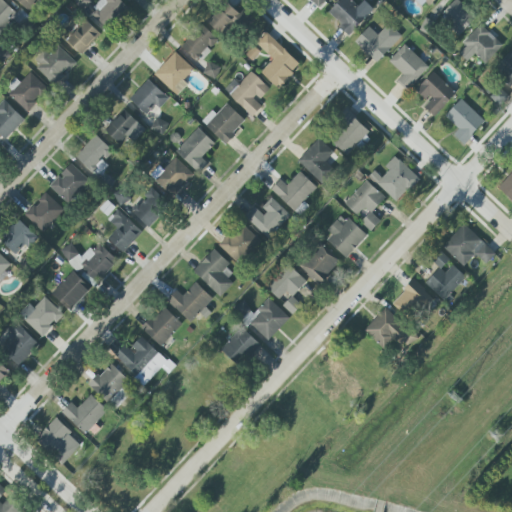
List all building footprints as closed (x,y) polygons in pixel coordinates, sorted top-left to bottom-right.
[(0,0),(0,32),(17,14),(1,0),(0,0)] [(37,0),(16,0),(28,11),(37,0)] [(73,0),(79,9),(91,3),(88,0),(73,0)] [(127,7),(119,0),(102,0),(90,14),(107,29),(127,7)] [(310,0),(318,8),(325,0),(310,0)] [(349,35),(373,10),(364,0),(358,6),(350,0),(339,0),(327,14),(349,35)] [(418,0),(427,8),(434,0),(418,0)] [(442,16),(463,31),(474,15),(453,0),(442,16)] [(242,16),(226,2),(207,21),(223,36),(242,16)] [(100,35),(86,20),(66,40),(80,54),(100,35)] [(217,39),(202,24),(181,47),(196,61),(217,39)] [(354,42),(377,63),(401,36),(388,24),(378,35),(368,27),(354,42)] [(459,54),(467,62),(474,54),(485,63),(502,45),(479,24),(462,43),(466,47),(459,54)] [(273,59),(261,73),(278,89),(300,65),(266,33),(256,44),(273,59)] [(397,81),(408,90),(429,67),(404,45),(389,61),(403,75),(397,81)] [(75,62),(59,47),(51,56),(44,50),(32,63),(54,84),(75,62)] [(496,66),(511,81),(511,52),(511,51),(496,66)] [(154,75),(172,92),(176,87),(181,92),(187,85),(183,81),(193,69),(175,52),(154,75)] [(214,79),(220,68),(209,62),(203,73),(214,79)] [(48,89),(30,72),(8,95),(26,112),(48,89)] [(262,107),(257,102),(270,89),(251,72),(229,96),(252,117),(262,107)] [(423,106),(434,117),(456,94),(433,72),(415,91),(427,102),(423,106)] [(159,109),(168,99),(148,79),(129,99),(145,115),(155,105),(159,109)] [(458,130),(453,135),(463,145),(485,123),(462,99),(445,116),(458,130)] [(0,105),(0,135),(5,140),(25,120),(5,101),(0,105)] [(216,115),(212,111),(201,122),(225,144),(246,121),(226,103),(216,115)] [(104,130),(119,145),(127,137),(133,142),(145,130),(124,110),(104,130)] [(347,156),(370,131),(348,111),(337,123),(345,130),(333,143),(347,156)] [(151,130),(164,135),(168,123),(155,118),(151,130)] [(201,158),(215,144),(198,128),(175,152),(198,173),(207,164),(201,158)] [(113,152),(96,135),(75,156),(94,176),(106,165),(103,162),(113,152)] [(333,152),(318,139),(297,161),(322,184),(334,170),(325,162),(333,152)] [(382,178),(374,171),(368,177),(396,202),(418,178),(395,156),(385,167),(389,170),(382,178)] [(173,197),(194,175),(175,157),(162,172),(157,168),(150,176),(173,197)] [(50,187),(68,204),(89,181),(71,164),(50,187)] [(287,185),(280,179),(271,190),(299,216),(308,206),(303,202),(317,188),(299,172),(287,185)] [(511,172),(498,187),(511,200),(511,172)] [(344,204),(356,215),(363,207),(369,213),(361,222),(371,232),(380,221),(371,213),(385,198),(366,180),(344,204)] [(120,207),(131,197),(122,188),(111,197),(120,207)] [(132,213),(148,227),(169,203),(151,188),(144,196),(145,198),(132,213)] [(24,215),(43,232),(64,210),(45,193),(24,215)] [(268,239),(290,216),(271,198),(259,210),(255,206),(245,217),(268,239)] [(108,239),(123,253),(141,231),(117,210),(108,220),(117,228),(108,239)] [(344,215),(323,238),(346,259),(366,236),(344,215)] [(38,238),(19,220),(0,240),(15,255),(25,245),(28,248),(38,238)] [(260,241),(241,223),(219,246),(238,264),(260,241)] [(475,255),(486,264),(496,254),(464,224),(442,247),(464,267),(475,255)] [(93,282),(117,263),(100,242),(82,257),(70,243),(60,252),(70,264),(75,260),(93,282)] [(299,266),(317,285),(339,264),(321,245),(299,266)] [(227,278),(234,271),(213,250),(193,272),(220,297),(233,283),(227,278)] [(449,259),(442,253),(434,263),(441,269),(449,259)] [(0,275),(11,265),(0,254),(0,275)] [(445,274),(439,268),(425,283),(445,301),(466,278),(452,265),(445,274)] [(292,297),(306,282),(293,269),(271,292),(281,302),(280,303),(292,315),(301,305),(292,297)] [(51,295),(70,311),(90,288),(71,271),(51,295)] [(417,306),(422,311),(433,298),(413,280),(391,304),(406,317),(417,306)] [(182,296),(176,290),(166,301),(191,323),(213,299),(195,282),(182,296)] [(63,315),(44,297),(34,308),(29,304),(18,315),(42,337),(63,315)] [(267,342),(289,319),(267,297),(245,320),(267,342)] [(160,347),(182,324),(163,307),(142,330),(160,347)] [(407,329),(384,308),(363,331),(387,352),(407,329)] [(0,341),(0,346),(17,366),(39,346),(18,324),(0,341)] [(220,350),(240,367),(260,345),(241,327),(220,350)] [(161,368),(168,374),(174,367),(141,336),(130,348),(125,345),(113,358),(144,386),(161,368)] [(0,381),(10,374),(0,361),(0,381)] [(129,381),(110,363),(89,386),(108,403),(129,381)] [(311,387),(331,405),(343,392),(339,388),(349,378),(333,363),(311,387)] [(352,401),(364,398),(361,385),(349,387),(352,401)] [(71,402),(61,413),(85,435),(108,411),(91,395),(77,409),(71,402)] [(56,419),(35,438),(61,466),(82,446),(56,419)] [(0,511),(19,511),(21,511),(8,499),(1,505),(0,503),(0,511)]
